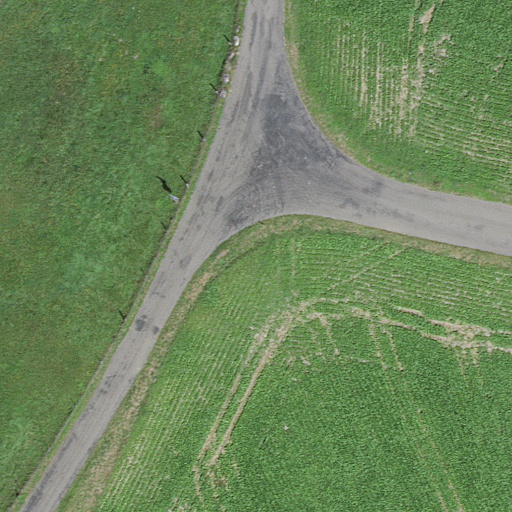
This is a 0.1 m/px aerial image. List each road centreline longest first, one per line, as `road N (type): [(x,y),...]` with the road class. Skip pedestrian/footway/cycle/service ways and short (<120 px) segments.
road 1 (residential): [(232,167),(137,351),(39,511)]
road 2 (unclassified): [(232,167),(511,229)]
road 3 (residential): [(267,0),(232,167)]
